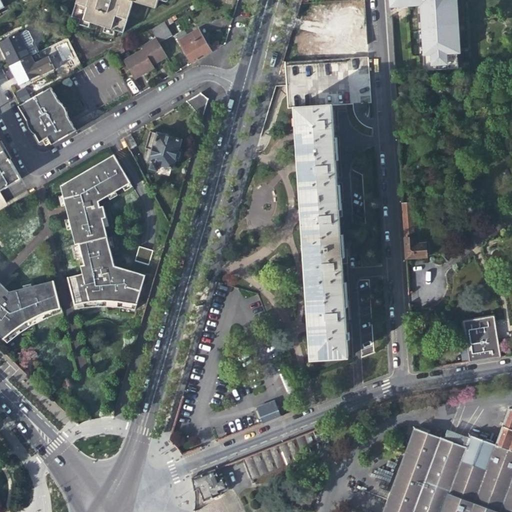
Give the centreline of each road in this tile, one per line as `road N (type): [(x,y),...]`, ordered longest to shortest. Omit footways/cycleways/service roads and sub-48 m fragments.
road 1 (primary): [(239,86),(142,421),(103,505)]
road 2 (residential): [(399,383),(374,0)]
road 3 (residential): [(103,505),(399,383)]
road 4 (residential): [(0,100),(35,173),(185,78),(205,72),(239,86)]
road 5 (secondary): [(103,505),(0,391)]
